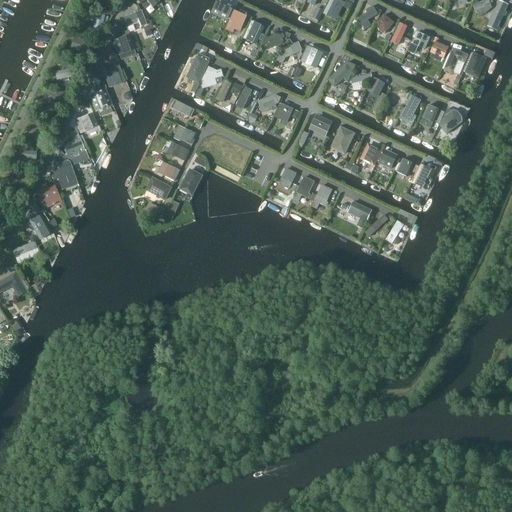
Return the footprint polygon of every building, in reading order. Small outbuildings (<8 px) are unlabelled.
[(221,0),(218,0),(212,13),(228,20),(234,6),(221,0)] [(329,0),(323,14),(331,17),(339,0),(329,0)] [(475,4),(474,5),(479,17),(484,14),(481,8),(492,3),(491,3),(494,2),(493,0),(484,0),(481,2),(478,0),(475,0),(474,3),(475,4)] [(347,1),(344,7),(350,10),(353,4),(347,1)] [(499,1),(488,26),(497,31),(509,5),(499,1)] [(374,7),(372,6),(366,10),(367,12),(358,17),(358,18),(357,18),(361,24),(362,23),(362,24),(363,23),(366,29),(371,25),(369,22),(376,18),(375,16),(378,14),(380,15),(382,10),(375,6),(374,7)] [(149,24),(144,10),(127,16),(129,23),(140,19),(143,26),(149,24)] [(240,32),(247,15),(234,10),(225,29),(233,33),(234,29),(240,32)] [(88,12),(86,21),(94,23),(92,29),(101,31),(105,16),(88,12)] [(385,34),(395,22),(384,13),(375,25),(385,34)] [(256,44),(265,26),(252,20),(243,38),(256,44)] [(399,45),(408,26),(400,22),(391,41),(399,45)] [(285,37),(282,31),(276,33),(275,32),(272,33),(272,35),(268,37),(266,36),(262,43),(266,45),(267,45),(269,49),(281,44),(283,41),(282,38),(285,37)] [(412,42),(408,51),(415,54),(419,46),(426,49),(431,37),(419,31),(416,38),(414,37),(412,42)] [(132,46),(128,32),(117,36),(125,58),(137,54),(135,47),(137,47),(136,44),(132,46)] [(74,37),(70,49),(87,55),(88,50),(93,52),(96,46),(91,44),(91,42),(74,37)] [(294,44),(289,39),(282,49),(281,50),(285,59),(303,51),(299,42),(294,44)] [(436,42),(431,51),(444,57),(449,48),(437,42),(436,42)] [(308,46),(301,62),(317,69),(324,53),(308,46)] [(452,50),(444,70),(453,73),(454,71),(461,74),(465,63),(466,63),(470,55),(455,48),(454,51),(452,50)] [(494,53),(487,49),(484,56),(492,59),(494,53)] [(479,78),(488,58),(474,52),(466,72),(479,78)] [(210,58),(199,53),(197,56),(196,55),(194,60),(191,59),(189,63),(192,65),(186,77),(195,82),(190,91),(194,93),(209,62),(208,61),(210,58)] [(114,54),(108,56),(112,65),(118,63),(114,54)] [(348,82),(354,70),(356,65),(348,61),(327,79),(335,87),(344,78),(348,82)] [(110,88),(115,87),(117,85),(121,84),(124,84),(127,81),(121,64),(104,70),(110,88)] [(217,70),(208,66),(205,74),(204,74),(201,81),(200,82),(202,88),(217,84),(215,78),(223,76),(221,69),(217,70)] [(75,67),(55,73),(57,80),(77,75),(75,67)] [(290,67),(286,76),(291,79),(293,75),(296,69),(290,67)] [(297,67),(296,69),(293,75),(299,78),(303,70),(297,67)] [(93,78),(99,82),(100,82),(102,78),(95,73),(92,78),(93,78)] [(351,79),(350,80),(351,84),(352,83),(354,90),(361,88),(360,83),(369,80),(371,80),(372,77),(372,74),(351,78),(351,79)] [(368,91),(379,97),(386,84),(375,78),(368,91)] [(222,103),(232,83),(224,80),(214,99),(222,103)] [(238,96),(243,86),(234,82),(230,92),(238,96)] [(252,91),(250,90),(245,87),(242,93),(241,97),(236,106),(243,110),(249,97),(252,91)] [(105,89),(89,96),(95,112),(112,105),(105,89)] [(63,107),(67,95),(50,90),(46,102),(49,102),(56,105),(63,107)] [(405,105),(403,98),(407,97),(405,91),(387,96),(389,102),(398,99),(399,106),(405,105)] [(262,113),(277,108),(276,104),(279,103),(275,94),(257,101),(262,113)] [(410,124),(422,100),(412,95),(399,118),(410,124)] [(194,118),(198,110),(178,100),(174,108),(194,118)] [(378,113),(382,105),(376,102),(372,110),(378,113)] [(287,123),(294,109),(282,103),(275,117),(287,123)] [(433,123),(439,110),(428,105),(422,118),(433,123)] [(447,134),(464,122),(463,117),(459,111),(454,109),(445,116),(440,126),(447,134)] [(298,119),(301,113),(295,110),(292,117),(298,119)] [(441,111),(436,122),(440,124),(445,113),(441,111)] [(92,113),(74,121),(80,134),(97,126),(92,113)] [(253,123),(257,115),(252,113),(249,121),(253,123)] [(51,126),(59,129),(61,123),(54,120),(51,126)] [(334,128),(317,121),(310,135),(327,143),(334,128)] [(33,141),(49,135),(45,123),(29,129),(33,141)] [(193,145),(198,134),(182,126),(176,139),(182,142),(184,140),(193,145)] [(345,155),(355,133),(341,126),(331,148),(345,155)] [(74,141),(62,146),(65,152),(67,154),(65,156),(70,160),(73,166),(89,159),(85,151),(87,150),(82,138),(80,139),(77,132),(75,131),(71,133),(74,141)] [(298,142),(301,143),(304,145),(309,134),(305,132),(303,131),(298,142)] [(174,143),(169,140),(167,146),(172,148),(168,155),(173,157),(174,155),(186,161),(191,150),(174,142),(174,143)] [(368,143),(360,159),(374,166),(377,162),(383,150),(368,143)] [(37,152),(19,150),(18,158),(28,159),(28,167),(35,167),(36,159),(37,152)] [(383,150),(377,162),(379,163),(379,164),(392,169),(398,156),(385,150),(384,151),(383,150)] [(63,168),(50,173),(52,179),(54,180),(58,179),(62,190),(67,190),(74,187),(78,185),(71,166),(70,162),(68,160),(64,158),(57,155),(54,160),(62,164),(63,168)] [(205,168),(206,162),(197,157),(194,162),(205,168)] [(415,164),(403,158),(401,164),(399,163),(395,171),(397,171),(397,172),(408,177),(415,164)] [(177,181),(183,171),(166,162),(160,175),(165,177),(166,175),(177,181)] [(351,171),(354,165),(348,162),(345,168),(351,171)] [(430,187),(433,180),(432,180),(436,171),(421,164),(420,167),(417,174),(412,184),(427,191),(429,186),(430,187)] [(289,190),(297,173),(286,168),(278,184),(289,190)] [(196,197),(207,176),(193,169),(182,190),(196,197)] [(11,170),(7,183),(25,188),(28,175),(11,170)] [(168,201),(176,188),(156,177),(149,191),(168,201)] [(309,199),(311,195),(309,194),(315,182),(304,177),(299,187),(296,193),(309,199)] [(296,193),(299,187),(294,184),(291,190),(296,193)] [(42,196),(39,198),(43,208),(46,207),(47,208),(55,205),(55,206),(62,203),(54,185),(47,188),(39,191),(42,196)] [(327,207),(329,203),(327,202),(332,190),(322,185),(311,207),(317,210),(320,204),(327,207)] [(364,230),(373,211),(353,201),(348,213),(360,219),(357,226),(364,230)] [(35,204),(31,208),(38,215),(42,211),(35,204)] [(166,217),(168,210),(160,207),(158,214),(166,217)] [(173,218),(176,211),(170,209),(167,216),(173,218)] [(415,226),(418,218),(400,209),(398,214),(410,219),(408,222),(415,226)] [(42,215),(30,221),(40,239),(51,232),(42,215)] [(370,238),(389,220),(384,215),(365,233),(370,238)] [(392,245),(405,225),(398,221),(386,241),(392,245)] [(28,243),(31,238),(24,234),(22,239),(28,243)] [(17,258),(39,249),(36,242),(14,251),(17,258)] [(11,273),(16,267),(7,260),(3,267),(11,273)] [(28,293),(17,273),(0,282),(0,295),(13,287),(19,298),(28,293)] [(20,328),(15,321),(10,324),(15,331),(20,328)]
